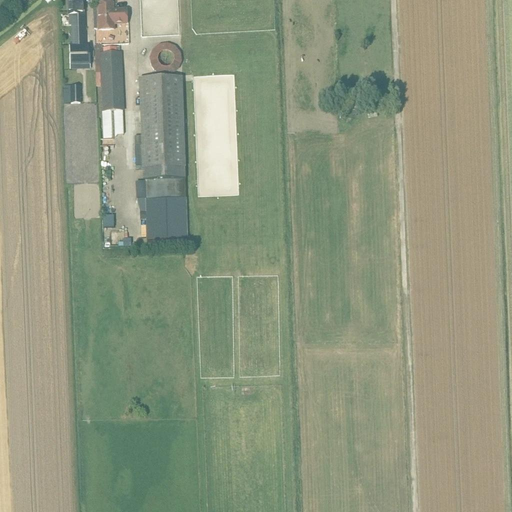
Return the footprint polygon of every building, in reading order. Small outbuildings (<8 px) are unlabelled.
[(71,47),(69,47),(69,66),(90,65),(89,47),(85,47),(84,4),(79,4),(78,0),(67,0),(68,15),(71,15),(71,47)] [(96,5),(93,5),(93,9),(94,30),(97,30),(97,31),(113,30),(113,25),(125,24),(125,11),(112,11),(112,4),(96,5)] [(103,55),(99,55),(100,88),(102,112),(103,141),(114,140),(116,136),(123,136),(121,112),(119,54),(116,54),(116,49),(103,49),(103,55)] [(138,80),(141,146),(134,146),(135,167),(142,167),(142,170),(185,168),(181,78),(138,80)] [(63,87),(63,104),(80,104),(79,86),(63,87)] [(183,181),(145,182),(145,200),(186,199),(185,181),(183,181)] [(140,222),(146,221),(146,241),(187,240),(186,199),(145,200),(146,213),(140,213),(140,222)] [(113,216),(103,217),(103,229),(113,229),(113,216)]
